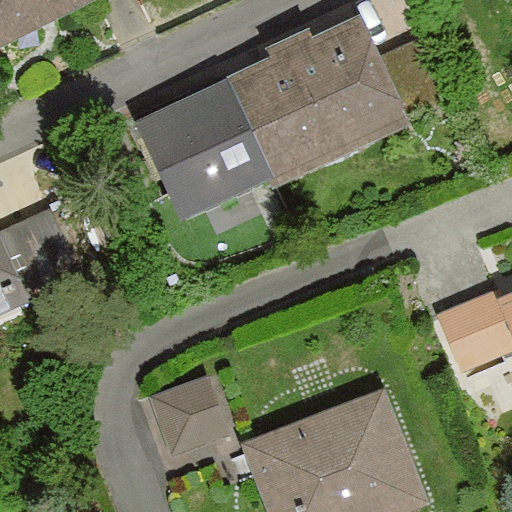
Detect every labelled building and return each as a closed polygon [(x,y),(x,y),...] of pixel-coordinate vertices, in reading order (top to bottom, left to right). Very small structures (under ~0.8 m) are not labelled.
[(0,0),(0,39),(78,0),(0,0)] [(228,80),(274,182),(409,121),(406,116),(459,92),(431,31),(378,55),(362,20),(311,43),(306,32),(271,48),(276,59),(228,80)] [(0,313),(27,301),(23,292),(0,245),(0,313)] [(500,294),(444,318),(465,369),(511,348),(511,321),(504,302),(500,294)] [(153,398),(174,452),(227,432),(206,378),(153,398)] [(255,447),(279,511),(425,511),(435,508),(393,395),(255,447)]
